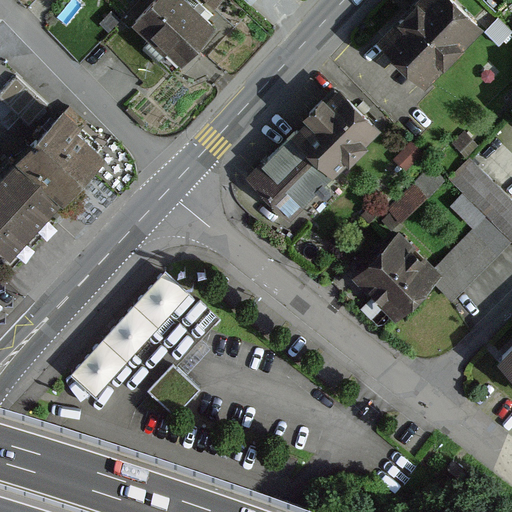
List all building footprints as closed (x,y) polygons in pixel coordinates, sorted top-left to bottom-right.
[(179,0),(147,0),(124,23),(155,53),(158,50),(172,64),(208,29),(179,0)] [(484,25),(457,0),(415,0),(377,40),(425,86),(484,25)] [(381,132),(337,88),(248,177),(291,220),(381,132)] [(0,248),(7,255),(103,157),(74,129),(79,125),(60,107),(0,168),(0,248)] [(416,209),(442,178),(429,167),(403,198),(416,209)] [(442,274),(397,232),(362,269),(351,280),(396,322),(442,274)] [(511,347),(499,362),(511,374),(511,347)] [(193,391),(166,366),(141,393),(168,417),(193,391)]
